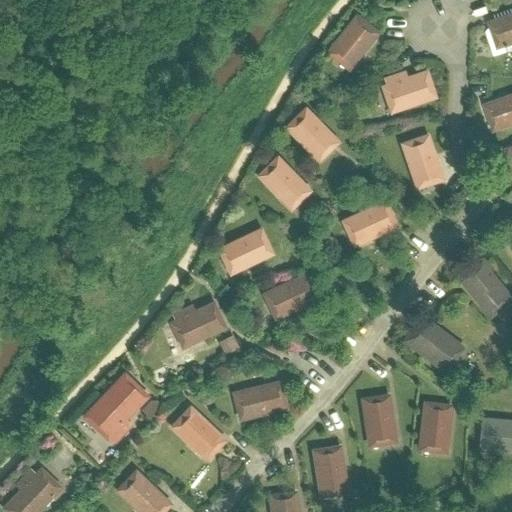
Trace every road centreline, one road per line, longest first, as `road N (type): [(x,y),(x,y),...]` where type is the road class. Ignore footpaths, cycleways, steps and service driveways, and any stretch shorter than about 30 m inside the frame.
road 1 (residential): [(221,511),(363,359),(488,189)]
road 2 (residential): [(488,189),(458,129),(442,26)]
